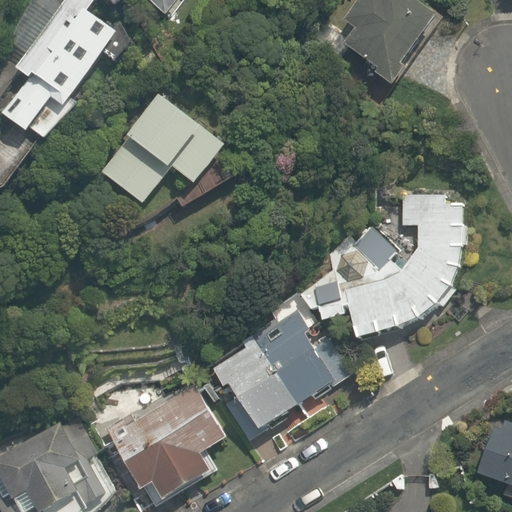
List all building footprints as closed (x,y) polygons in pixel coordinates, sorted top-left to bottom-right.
[(108,0),(69,0),(24,69),(38,78),(13,116),(56,144),(130,30),(102,11),(108,0)] [(366,31),(356,46),(389,68),(386,73),(404,85),(448,18),(420,0),(378,0),(360,27),(366,31)] [(204,186),(237,138),(169,92),(111,178),(158,210),(183,172),(204,186)] [(470,218),(466,201),(408,196),(407,228),(422,227),(421,250),(405,271),(394,265),(390,271),(379,280),(367,286),(355,288),(366,344),(378,342),(400,336),(420,326),(437,311),(452,294),(462,274),(469,252),(470,229),(470,218)] [(243,383),(273,432),(354,382),(311,311),(220,366),(234,389),(243,383)] [(118,435),(151,489),(159,484),(171,502),(216,474),(205,456),(234,438),(201,385),(118,435)] [(101,511),(99,509),(122,495),(102,463),(107,460),(83,419),(7,464),(12,472),(0,479),(0,500),(7,511),(101,511)] [(511,426),(505,424),(487,481),(511,489),(511,426)]
